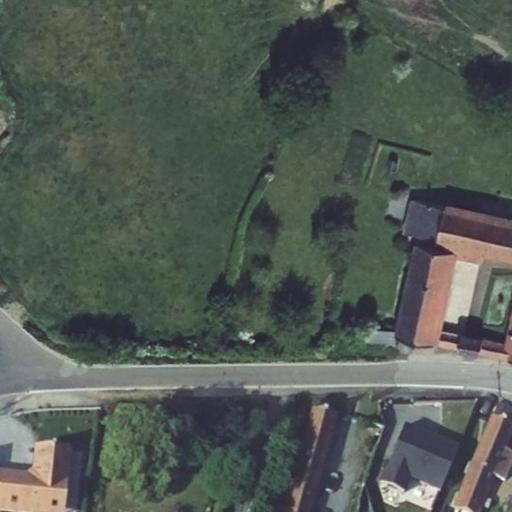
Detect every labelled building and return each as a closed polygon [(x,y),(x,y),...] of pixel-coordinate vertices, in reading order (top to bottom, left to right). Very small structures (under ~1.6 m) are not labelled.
[(402,226),(416,230),(424,196),(410,193),(402,226)] [(393,331),(511,356),(511,216),(424,196),(416,230),(393,331)] [(362,329),(362,346),(390,346),(393,331),(362,329)] [(511,412),(492,404),(447,508),(456,511),(471,511),(487,476),(500,482),(510,458),(498,452),(508,428),(511,429),(511,412)] [(310,511),(336,417),(313,411),(304,443),(294,440),(288,464),(298,467),(284,511),(273,511),(272,511),(310,511)] [(197,423),(195,440),(216,441),(217,426),(197,423)] [(435,487),(453,446),(399,423),(375,480),(398,489),(405,474),(435,487)] [(0,511),(7,511),(59,511),(67,454),(33,450),(30,473),(20,478),(0,475),(0,511)]
